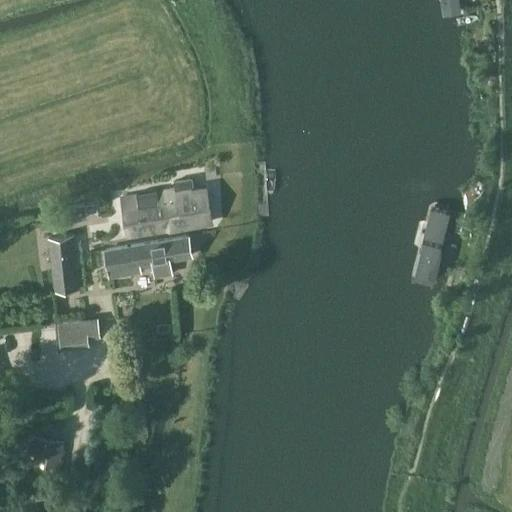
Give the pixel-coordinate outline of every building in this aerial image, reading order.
[(475,0),(429,0),(434,24),(478,14),(475,0)] [(176,188),(122,197),(129,236),(211,222),(206,187),(192,189),(191,180),(175,182),(176,188)] [(470,204),(428,192),(396,302),(439,314),(470,204)] [(72,235),(48,238),(55,291),(79,287),(72,235)] [(189,235),(105,249),(110,276),(141,271),(140,263),(153,261),(155,276),(173,273),(170,258),(192,255),(189,235)] [(58,335),(61,347),(89,345),(89,335),(99,335),(98,315),(59,318),(58,335)] [(39,436),(38,439),(31,476),(56,480),(63,440),(39,436)]
